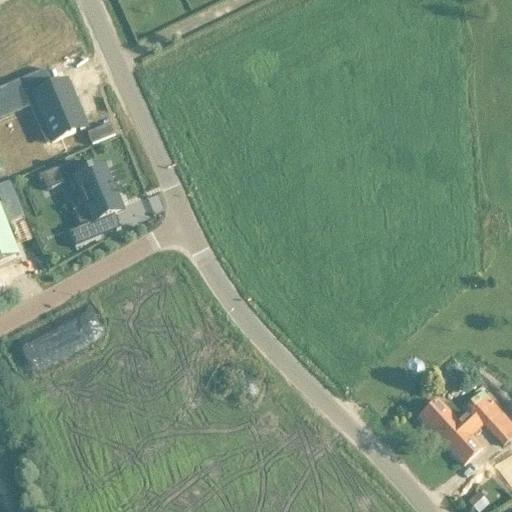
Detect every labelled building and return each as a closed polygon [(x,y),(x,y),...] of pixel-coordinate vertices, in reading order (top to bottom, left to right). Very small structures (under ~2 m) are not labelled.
[(47,71),(0,90),(0,121),(30,109),(45,145),(51,142),(52,144),(60,141),(61,140),(85,130),(85,128),(83,128),(83,129),(80,130),(70,109),(76,107),(73,100),(72,101),(69,94),(70,93),(66,84),(51,91),(44,74),(47,72),(47,71)] [(73,163),(37,178),(39,183),(42,182),(46,193),(62,187),(74,181),(92,224),(80,229),(68,234),(75,250),(100,239),(94,225),(114,217),(122,213),(103,168),(80,178),(75,166),(73,163)] [(0,264),(17,258),(6,229),(22,223),(7,186),(0,188),(0,264)] [(41,244),(64,234),(49,200),(27,210),(41,244)] [(511,428),(481,394),(466,407),(503,449),(511,440),(511,428)] [(438,403),(419,420),(438,441),(464,468),(478,455),(482,451),(471,439),(481,429),(468,415),(457,424),(438,403)] [(511,452),(500,461),(511,479),(511,452)] [(474,511),(482,511),(489,506),(478,495),(468,504),(474,511)]
